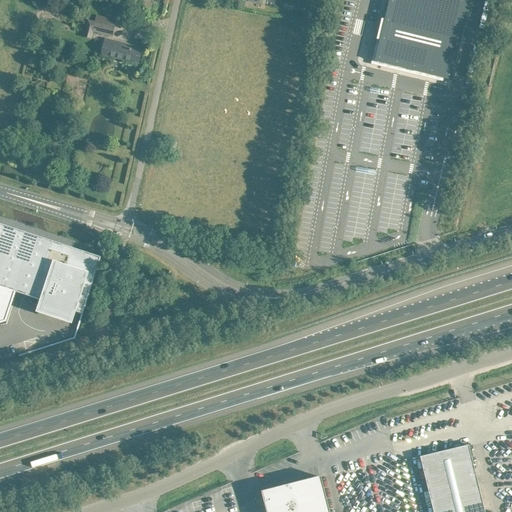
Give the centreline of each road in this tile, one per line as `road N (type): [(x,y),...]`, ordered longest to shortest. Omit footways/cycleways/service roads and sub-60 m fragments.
road 1 (motorway): [(511,281),(0,440)]
road 2 (motorway): [(0,471),(511,312)]
road 3 (unclassified): [(90,511),(163,487),(325,410),(511,353)]
road 4 (tertiary): [(128,227),(233,293),(278,298),(511,233)]
road 5 (unclassified): [(128,227),(177,0)]
road 6 (tertiary): [(128,227),(0,192)]
